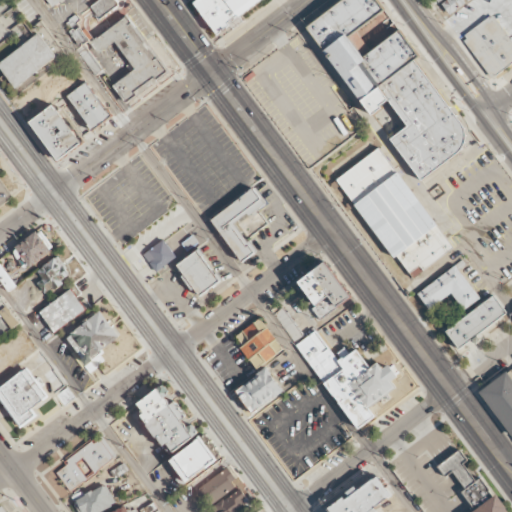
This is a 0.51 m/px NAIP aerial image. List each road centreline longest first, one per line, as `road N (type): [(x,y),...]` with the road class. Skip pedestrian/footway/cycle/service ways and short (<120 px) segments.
road 1 (primary): [(157,0),(511,472)]
road 2 (tertiary): [(293,511),(0,119)]
road 3 (residential): [(55,193),(309,0)]
road 4 (residential): [(174,351),(0,480)]
road 5 (residential): [(293,511),(451,390)]
road 6 (residential): [(174,351),(331,233)]
